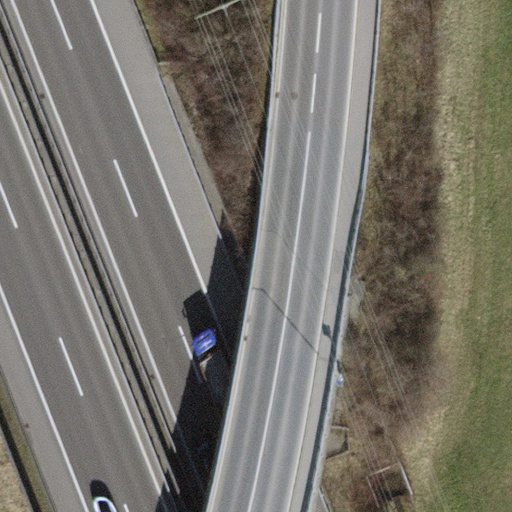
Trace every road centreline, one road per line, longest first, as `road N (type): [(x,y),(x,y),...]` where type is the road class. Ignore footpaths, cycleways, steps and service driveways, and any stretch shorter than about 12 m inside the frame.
road 1 (motorway): [(252,511),(53,0)]
road 2 (secondary): [(321,0),(289,320),(251,511)]
road 3 (motorway): [(0,186),(128,511)]
